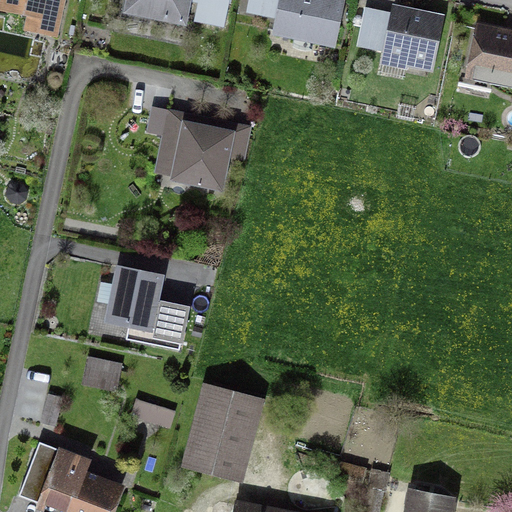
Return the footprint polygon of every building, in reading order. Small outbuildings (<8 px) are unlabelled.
[(4,0),(3,9),(27,15),(46,19),(43,35),(54,37),(61,0),(4,0)] [(186,0),(128,0),(127,5),(149,10),(148,16),(182,23),(186,0)] [(333,0),(280,0),(274,34),(331,46),(340,1),(333,0)] [(438,22),(393,12),(385,54),(400,57),(405,65),(419,68),(427,63),(429,63),(438,22)] [(511,84),(511,37),(478,30),(469,76),(511,84)] [(249,122),(168,107),(154,176),(236,191),(249,122)] [(158,279),(117,270),(107,322),(148,330),(158,279)] [(83,384),(110,389),(112,390),(118,363),(89,357),(83,384)] [(186,465),(236,478),(256,403),(206,390),(186,465)] [(46,396),(39,424),(53,427),(61,400),(46,396)] [(148,422),(167,428),(172,414),(136,402),(131,416),(142,420),(148,422)] [(56,511),(108,511),(115,495),(77,480),(83,462),(59,452),(39,505),(56,511)] [(377,511),(381,494),(367,491),(362,511),(377,511)] [(410,493),(409,499),(406,511),(446,511),(449,501),(410,493)]
